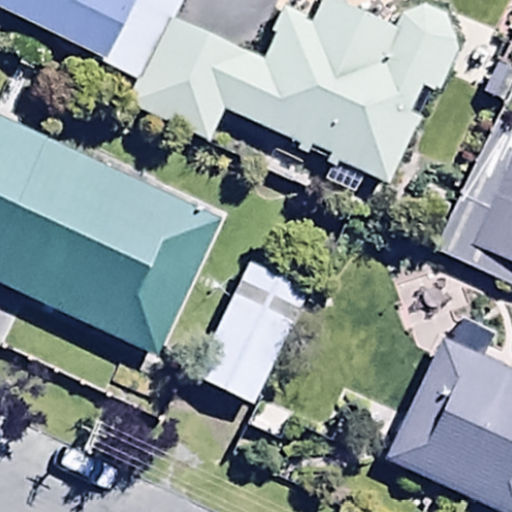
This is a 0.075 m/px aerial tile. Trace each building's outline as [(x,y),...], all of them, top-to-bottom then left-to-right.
[(129,83),(167,20),(176,0),(0,0),(0,12),(97,59),(94,66),(129,83)] [(167,20),(129,83),(118,105),(205,147),(221,113),(326,164),(317,182),(351,198),(360,178),(379,187),(413,118),(406,115),(418,89),(431,96),(453,51),(441,18),(417,4),(388,18),(352,0),(317,0),(305,24),(278,10),(252,62),(167,20)] [(511,81),(495,73),(432,212),(511,248),(511,81)] [(0,122),(0,289),(154,361),(217,223),(0,122)] [(303,257),(240,228),(187,340),(249,369),(303,257)] [(445,342),(437,338),(376,461),(479,511),(511,511),(511,374),(478,358),(489,336),(456,320),(445,342)]
